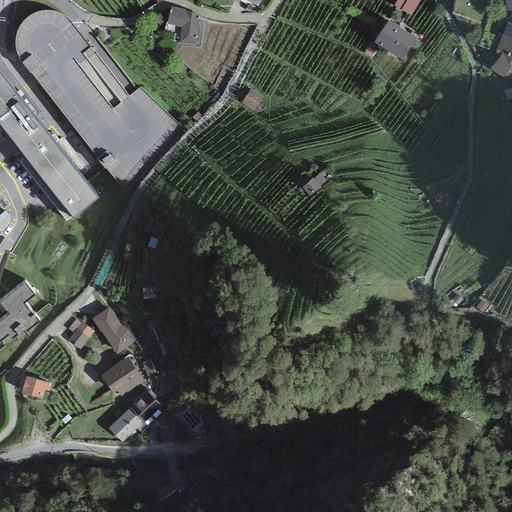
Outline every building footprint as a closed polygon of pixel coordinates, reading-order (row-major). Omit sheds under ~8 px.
[(420,0),(396,0),(394,4),(412,15),(420,0)] [(200,14),(171,6),(167,22),(181,26),(179,42),(196,43),(200,14)] [(21,21),(19,26),(15,34),(16,44),(23,61),(126,192),(182,126),(140,85),(133,91),(129,95),(83,36),(71,20),(65,15),(55,11),(43,10),(32,12),(21,21)] [(417,38),(389,19),(374,40),(402,59),(417,38)] [(511,22),(508,21),(496,48),(503,51),(490,68),(505,78),(511,67),(511,22)] [(378,47),(371,42),(365,52),(372,57),(378,47)] [(0,69),(0,131),(3,129),(24,156),(19,160),(67,220),(99,195),(0,69)] [(269,103),(251,89),(240,102),(259,116),(269,103)] [(326,180),(319,173),(314,178),(312,177),(301,187),(310,197),(322,186),(320,185),(326,180)] [(458,197),(452,185),(434,196),(441,207),(458,197)] [(0,234),(1,232),(4,229),(7,226),(9,222),(9,219),(9,215),(0,204),(0,234)] [(25,279),(0,299),(9,311),(0,318),(0,338),(9,331),(13,336),(25,326),(27,329),(39,319),(24,300),(35,291),(25,279)] [(108,307),(93,317),(117,352),(137,338),(129,326),(121,324),(108,307)] [(93,331),(76,318),(68,329),(72,331),(67,339),(80,349),(93,331)] [(144,380),(127,356),(101,374),(113,392),(117,390),(121,396),(144,380)] [(52,382),(25,375),(21,391),(42,397),(45,388),(50,389),(52,382)] [(163,405),(147,389),(109,428),(123,442),(136,428),(142,434),(150,426),(146,422),(163,405)] [(192,412),(189,408),(181,413),(193,431),(203,425),(193,411),(192,412)] [(181,488),(158,489),(159,504),(182,503),(181,488)]
